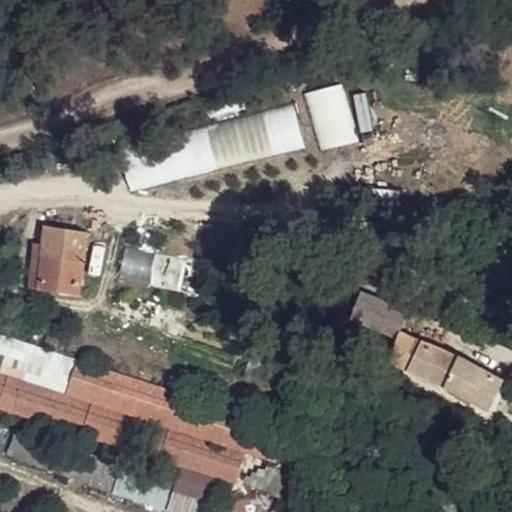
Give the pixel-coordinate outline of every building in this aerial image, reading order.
[(471,41),(463,63),(500,71),(505,49),(471,41)] [(318,154),(356,143),(345,104),(307,115),(318,154)] [(128,188),(304,151),(295,108),(119,145),(128,188)] [(51,243),(36,243),(32,289),(76,294),(85,230),(56,225),(51,243)] [(131,261),(127,277),(206,297),(213,269),(151,253),(148,265),(131,261)] [(369,295),(359,322),(396,341),(399,334),(408,311),(369,295)] [(0,404),(232,480),(242,455),(273,465),(286,429),(0,334),(0,404)] [(396,341),(392,368),(440,383),(457,353),(399,334),(396,341)] [(457,353),(440,383),(489,409),(503,378),(457,353)]
